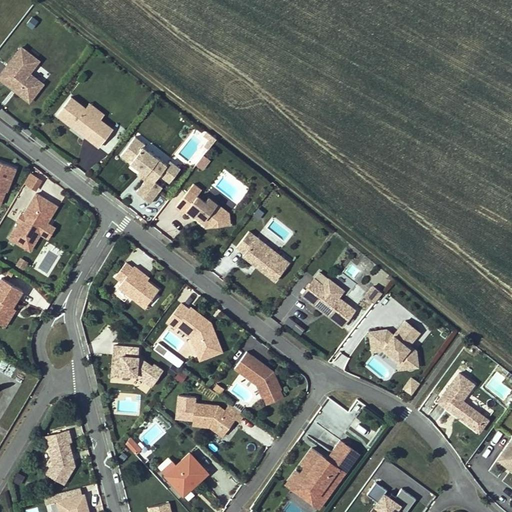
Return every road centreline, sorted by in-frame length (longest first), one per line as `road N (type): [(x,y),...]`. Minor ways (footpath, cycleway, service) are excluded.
road 1 (track): [(41,0),(147,91),(511,368)]
road 2 (residential): [(115,213),(332,375)]
road 3 (residential): [(115,213),(72,288),(69,318),(83,375)]
road 4 (residential): [(332,375),(379,389),(432,431),(457,476)]
road 5 (residential): [(235,511),(332,375)]
road 6 (residential): [(0,124),(115,213)]
road 7 (residential): [(118,511),(83,375)]
road 8 (residential): [(83,375),(52,389),(0,466)]
